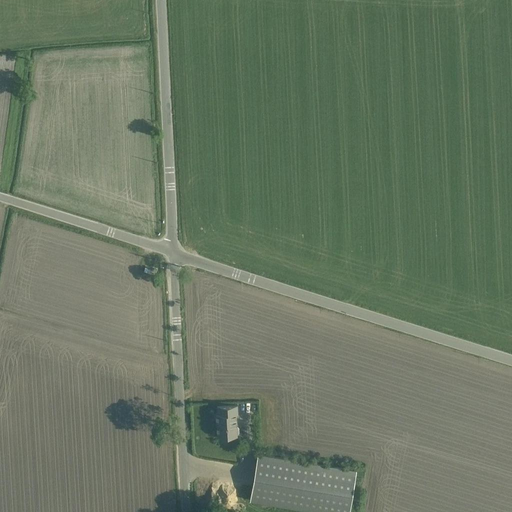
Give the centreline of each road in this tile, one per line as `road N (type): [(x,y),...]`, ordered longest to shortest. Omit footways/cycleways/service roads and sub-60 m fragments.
road 1 (unclassified): [(172,254),(511,361)]
road 2 (unclassified): [(187,511),(172,254)]
road 3 (unclassified): [(172,254),(161,0)]
road 4 (unclassified): [(172,254),(0,198)]
